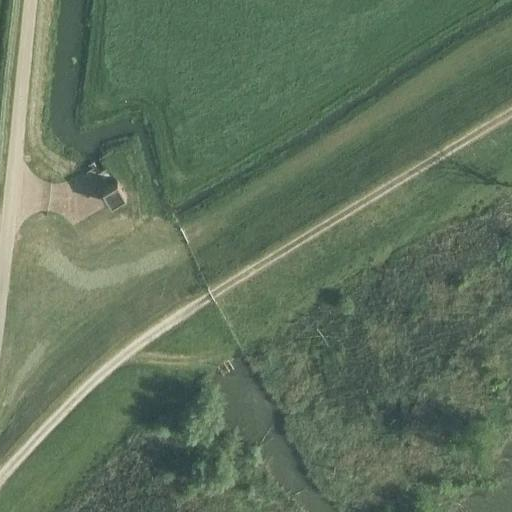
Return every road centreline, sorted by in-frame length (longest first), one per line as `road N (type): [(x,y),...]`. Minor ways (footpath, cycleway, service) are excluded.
road 1 (track): [(0,456),(282,250),(511,125)]
road 2 (unclassified): [(0,354),(36,0)]
